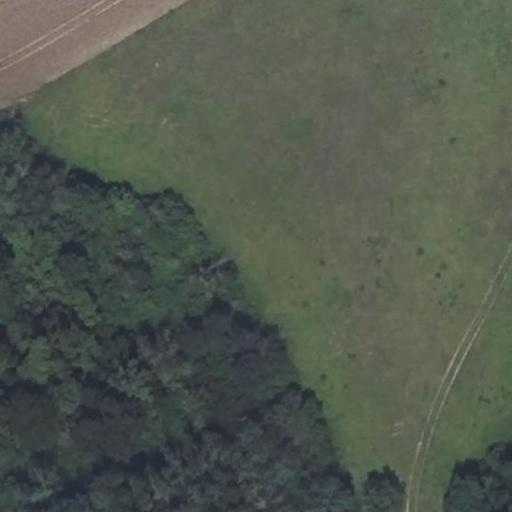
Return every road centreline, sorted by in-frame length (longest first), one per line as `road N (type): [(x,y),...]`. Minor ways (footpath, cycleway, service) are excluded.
road 1 (track): [(412,511),(423,447),(352,277),(302,191),(246,137),(187,110),(136,102)]
road 2 (track): [(423,447),(511,251)]
